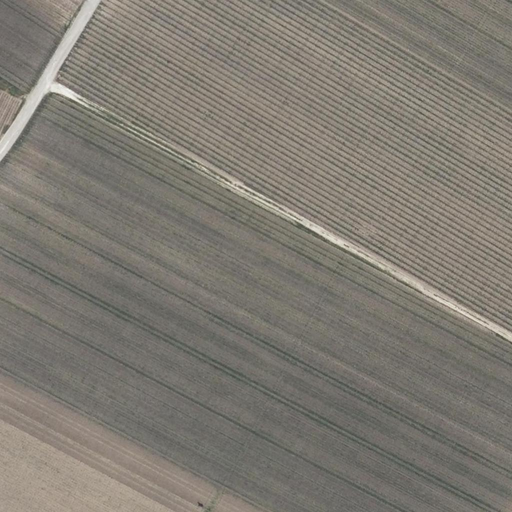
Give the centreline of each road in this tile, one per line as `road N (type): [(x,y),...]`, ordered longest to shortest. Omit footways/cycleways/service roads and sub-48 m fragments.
road 1 (track): [(45,83),(511,341)]
road 2 (track): [(92,0),(0,153)]
